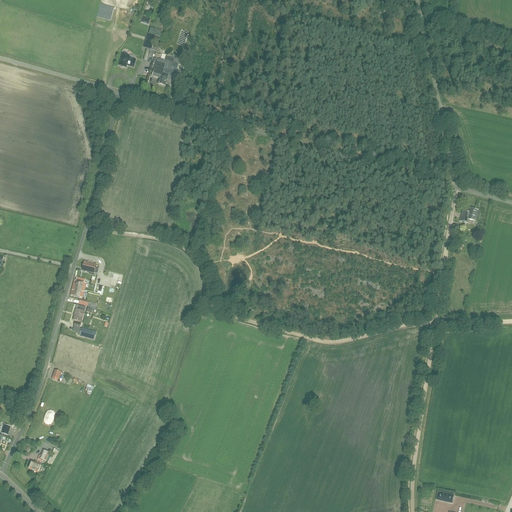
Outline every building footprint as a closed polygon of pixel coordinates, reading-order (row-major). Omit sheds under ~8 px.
[(151,48),(154,37),(148,35),(144,47),(151,48)] [(133,67),(136,60),(129,58),(129,57),(122,54),(119,65),(120,66),(120,67),(123,67),(126,68),(127,65),(133,67)] [(158,60),(157,61),(152,76),(160,78),(158,84),(164,86),(167,79),(174,81),(177,73),(172,71),(173,66),(172,66),(172,64),(173,62),(160,58),(158,59),(158,60)] [(475,221),(478,210),(469,208),(468,212),(462,211),(459,221),(466,223),(466,219),(475,221)] [(94,273),(96,265),(84,262),(82,270),(94,273)] [(84,291),(86,283),(74,280),(73,288),(84,291)] [(82,298),(84,291),(73,288),(71,295),(82,298)] [(83,312),(84,307),(79,306),(78,310),(75,310),(75,313),(74,320),(81,322),(84,312),(83,312)] [(94,341),(96,332),(82,328),(79,336),(94,341)] [(58,381),(61,372),(55,370),(52,379),(58,381)] [(45,461),(49,453),(43,450),(40,456),(42,457),(41,459),(45,461)] [(38,464),(32,462),(29,469),(38,473),(41,465),(41,464),(38,463),(38,464)] [(438,492),(436,500),(452,503),(454,495),(438,492)]
